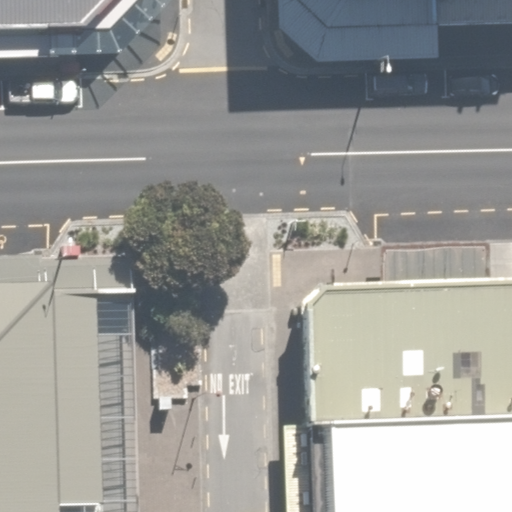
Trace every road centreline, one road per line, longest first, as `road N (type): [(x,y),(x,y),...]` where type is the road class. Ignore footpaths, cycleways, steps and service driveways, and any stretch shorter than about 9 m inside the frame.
road 1 (residential): [(242,155),(245,511)]
road 2 (residential): [(511,147),(242,155)]
road 3 (residential): [(242,155),(0,163)]
road 4 (residential): [(242,155),(236,0)]
